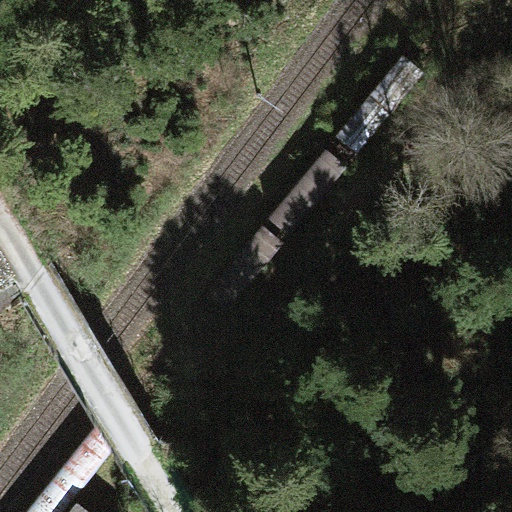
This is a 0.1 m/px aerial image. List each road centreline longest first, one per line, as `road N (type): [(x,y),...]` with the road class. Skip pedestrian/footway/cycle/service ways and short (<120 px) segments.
road 1 (track): [(74,340),(0,213)]
road 2 (track): [(147,464),(74,340)]
